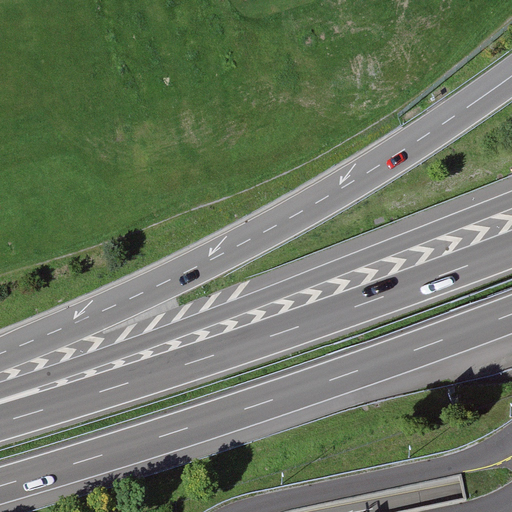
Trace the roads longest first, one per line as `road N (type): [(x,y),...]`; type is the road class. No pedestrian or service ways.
road 1 (motorway): [(511,77),(246,243),(0,356)]
road 2 (motorway): [(511,200),(0,399)]
road 3 (motorway): [(511,249),(0,422)]
road 4 (motorway): [(0,487),(511,316)]
road 5 (tertiary): [(511,439),(454,466),(244,511)]
